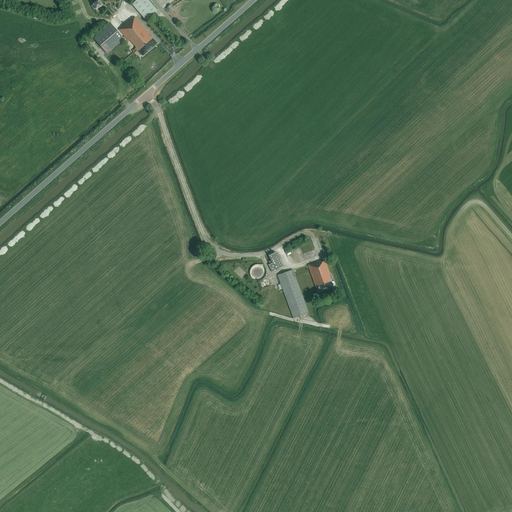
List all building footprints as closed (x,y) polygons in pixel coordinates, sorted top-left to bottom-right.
[(148,0),(136,0),(132,4),(145,20),(157,10),(148,0)] [(93,5),(97,11),(104,7),(100,1),(93,5)] [(111,23),(93,38),(107,53),(124,38),(122,37),(124,36),(137,51),(138,51),(143,56),(157,44),(149,35),(150,34),(135,17),(131,21),(130,20),(118,31),(111,23)] [(272,263),(268,265),(272,272),(283,267),(276,252),(269,256),(272,263)] [(320,261),(308,265),(318,292),(335,286),(334,281),(332,282),(324,261),(320,262),(320,261)] [(257,264),(256,264),(255,264),(255,265),(254,265),(253,265),(253,266),(252,266),(252,267),(251,267),(251,268),(251,269),(250,269),(250,270),(250,271),(250,273),(250,274),(250,275),(250,276),(251,276),(251,277),(251,278),(252,278),(253,279),(254,280),(255,280),(256,280),(257,281),(258,281),(259,281),(260,280),(261,280),(262,280),(263,279),(264,279),(264,278),(265,277),(265,276),(266,275),(266,274),(266,273),(266,271),(266,270),(265,269),(265,268),(264,267),(263,266),(263,265),(262,265),(261,265),(260,264),(259,264),(258,264),(257,264)] [(293,318),(308,313),(293,271),(293,270),(278,275),(293,318)]
